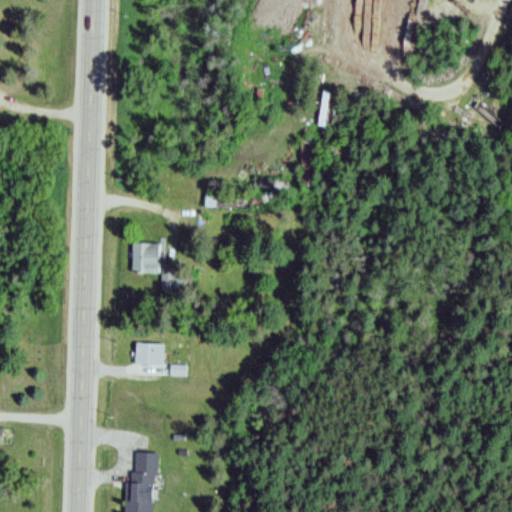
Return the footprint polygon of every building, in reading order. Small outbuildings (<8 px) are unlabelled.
[(297,139),(294,182),(312,183),(315,140),(297,139)] [(203,192),(202,207),(245,210),(247,196),(203,192)] [(128,241),(128,272),(156,272),(156,289),(178,289),(178,266),(166,266),(166,241),(128,241)] [(132,341),(131,365),(158,366),(159,342),(132,341)] [(166,361),(166,375),(184,376),(185,361),(166,361)] [(134,450),(133,470),(128,470),(127,479),(122,479),(120,511),(149,511),(150,489),(161,489),(162,473),(153,472),(154,451),(134,450)]
